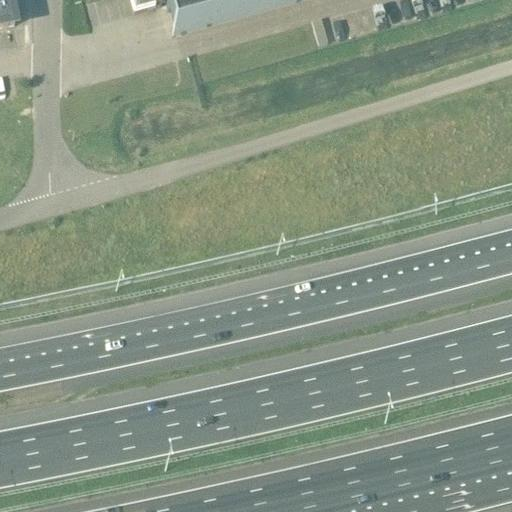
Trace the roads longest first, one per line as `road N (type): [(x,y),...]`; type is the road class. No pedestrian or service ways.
road 1 (motorway): [(511,341),(0,460)]
road 2 (motorway): [(511,257),(0,375)]
road 3 (unclassified): [(48,208),(511,65)]
road 4 (motorway): [(288,511),(511,456)]
road 5 (unclassified): [(48,208),(49,0)]
